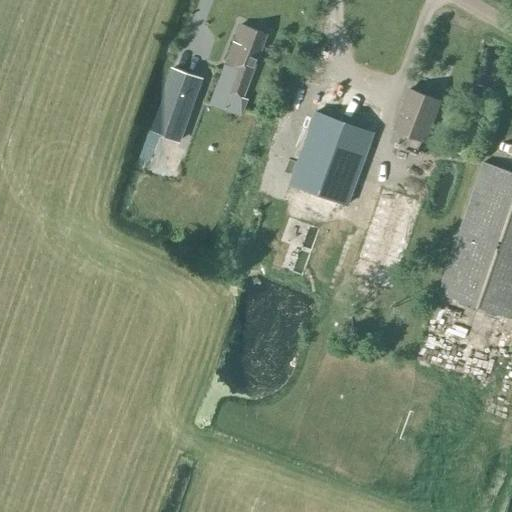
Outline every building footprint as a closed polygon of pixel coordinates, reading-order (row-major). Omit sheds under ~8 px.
[(247,27),(240,25),(232,46),(225,64),(237,68),(228,93),(243,98),(267,34),(248,27),(247,27)] [(158,133),(179,140),(201,80),(171,69),(149,129),(158,133)] [(347,204),(381,110),(324,89),(290,183),(347,204)] [(424,141),(439,101),(409,89),(394,129),(410,136),(405,150),(416,154),(421,140),(424,141)] [(158,133),(149,129),(139,156),(148,159),(158,133)] [(511,318),(511,172),(483,162),(438,293),(511,318)] [(392,290),(422,202),(381,188),(351,275),(392,290)] [(302,275),(318,229),(288,218),(272,264),(302,275)] [(335,290),(355,237),(325,225),(304,278),(335,290)]
